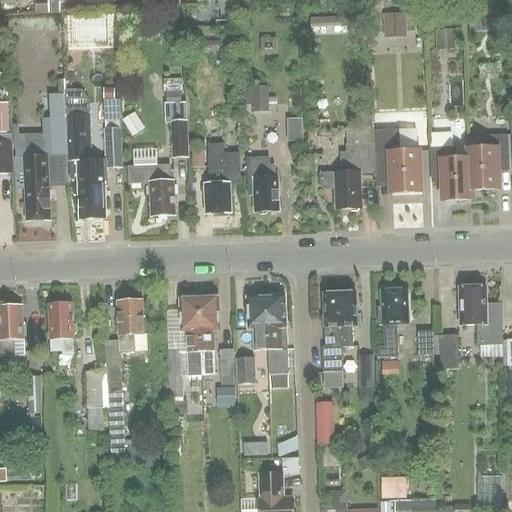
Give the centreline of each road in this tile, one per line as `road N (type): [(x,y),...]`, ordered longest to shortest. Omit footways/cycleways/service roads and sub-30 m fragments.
road 1 (residential): [(0,268),(300,256)]
road 2 (residential): [(300,256),(311,511)]
road 3 (residential): [(300,256),(511,248)]
